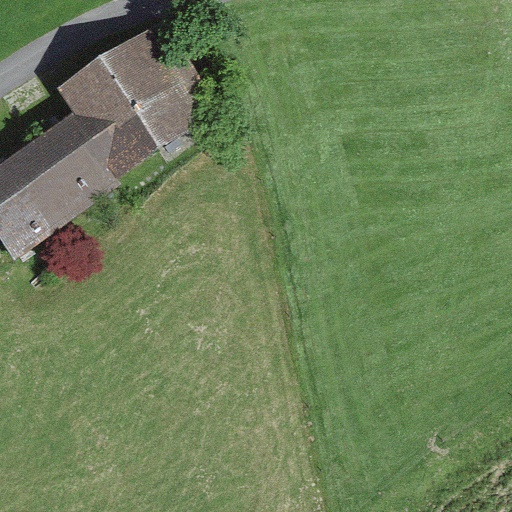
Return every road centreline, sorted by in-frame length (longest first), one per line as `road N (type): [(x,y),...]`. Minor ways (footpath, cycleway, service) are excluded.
road 1 (unclassified): [(188,0),(85,33),(0,91)]
road 2 (track): [(511,414),(377,511)]
